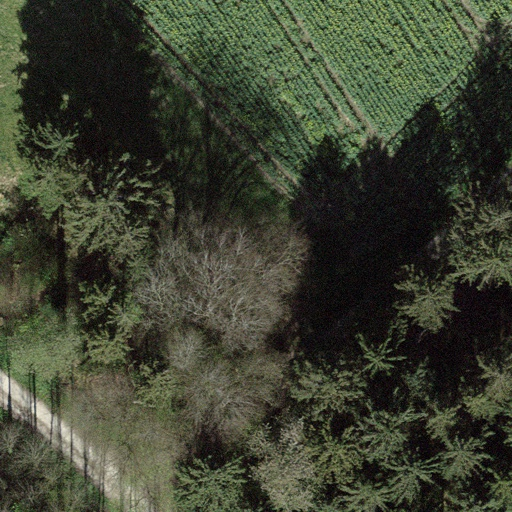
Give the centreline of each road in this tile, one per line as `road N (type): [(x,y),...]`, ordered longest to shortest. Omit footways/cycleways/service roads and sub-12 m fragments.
road 1 (track): [(102,485),(511,146)]
road 2 (track): [(130,511),(0,386)]
